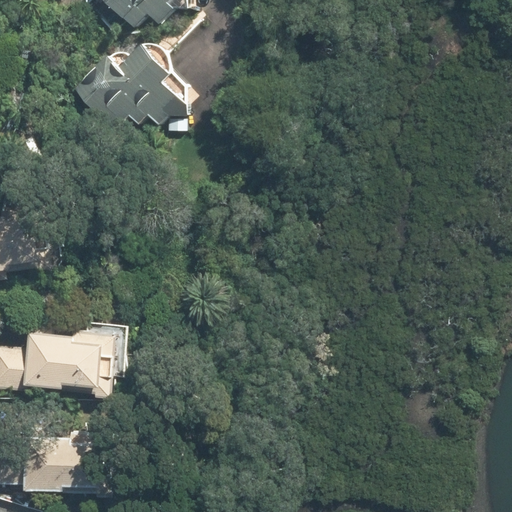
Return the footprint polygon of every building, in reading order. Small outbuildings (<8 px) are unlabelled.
[(178,0),(106,0),(129,24),(153,0),(157,0),(168,10),(178,0)] [(114,54),(78,88),(119,130),(134,115),(148,129),(163,114),(174,126),(200,101),(146,45),(124,65),(114,54)] [(54,200),(0,208),(0,276),(65,267),(54,200)] [(0,385),(122,399),(130,331),(77,325),(76,339),(33,334),(31,348),(0,345),(0,385)] [(124,436),(0,432),(0,486),(122,489),(124,436)]
